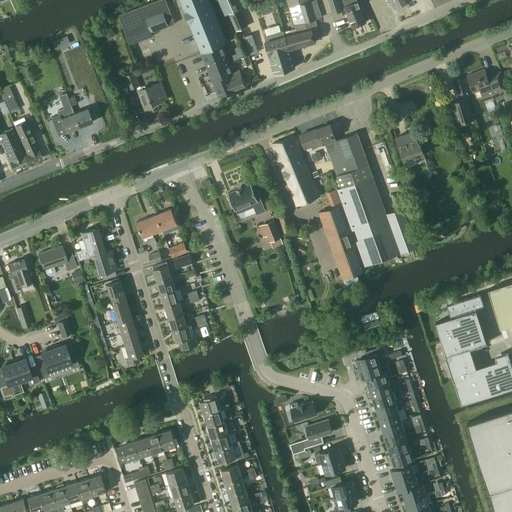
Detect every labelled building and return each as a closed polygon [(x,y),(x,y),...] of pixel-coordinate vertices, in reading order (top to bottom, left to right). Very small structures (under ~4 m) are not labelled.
[(168,26),(174,23),(165,0),(158,0),(118,15),(129,44),(153,35),(152,32),(168,26)] [(209,0),(179,0),(185,12),(184,12),(190,27),(201,53),(227,42),(209,0)] [(316,19),(322,17),(316,0),(308,3),(307,0),(250,0),(252,2),(258,0),(286,0),(295,26),(316,19)] [(328,0),(332,14),(342,11),(338,0),(328,0)] [(356,0),(342,0),(345,6),(346,11),(353,27),(355,28),(360,26),(360,24),(365,22),(357,1),(356,0)] [(240,9),(229,14),(236,31),(247,26),(240,9)] [(316,19),(295,26),(296,29),(297,32),(312,28),(315,38),(321,37),(316,19)] [(110,26),(102,31),(108,39),(115,33),(110,26)] [(297,32),(285,35),(290,49),(316,42),(315,38),(312,28),(297,32)] [(266,35),(265,36),(266,41),(265,41),(271,61),(291,55),(290,49),(285,35),(284,32),(283,30),(281,31),(266,35)] [(53,37),(57,49),(64,46),(72,43),(70,34),(61,36),(60,35),(53,37)] [(233,72),(222,44),(201,53),(212,81),(213,81),(227,75),(233,72)] [(67,49),(58,52),(62,62),(70,59),(67,49)] [(291,55),(271,61),(275,74),(295,67),(291,55)] [(247,56),(241,59),(244,67),(250,64),(251,64),(247,56)] [(483,97),(506,88),(500,72),(487,76),(485,69),(467,75),(473,92),(480,90),(483,97)] [(240,70),(233,73),(227,75),(233,90),(233,91),(246,86),(240,70)] [(130,89),(140,85),(135,73),(126,76),(130,89)] [(227,75),(213,81),(219,96),(233,90),(227,75)] [(459,94),(466,92),(462,78),(455,80),(459,94)] [(153,104),(167,98),(161,82),(141,89),(143,94),(140,95),(146,109),(154,106),(153,104)] [(18,107),(8,85),(0,88),(0,91),(9,111),(18,107)] [(75,95),(68,97),(71,105),(78,103),(75,95)] [(458,124),(473,119),(467,98),(452,103),(458,124)] [(59,114),(51,116),(56,130),(64,127),(65,131),(79,126),(74,113),(71,105),(64,108),(58,110),(59,114)] [(74,113),(79,126),(92,121),(87,108),(74,113)] [(25,120),(15,125),(27,153),(24,154),(23,152),(28,164),(42,158),(31,134),(33,133),(30,127),(28,127),(25,120)] [(339,148),(336,140),(330,124),(317,129),(322,144),(323,145),(327,144),(329,152),(339,148)] [(0,138),(14,170),(28,164),(23,152),(13,128),(2,133),(0,128),(0,138)] [(322,144),(317,129),(301,135),(305,148),(316,144),(316,146),(322,144)] [(404,160),(424,154),(417,135),(413,136),(412,132),(396,137),(404,160)] [(357,133),(336,140),(339,148),(329,152),(339,179),(335,180),(338,188),(344,201),(354,228),(369,265),(404,251),(417,246),(404,209),(389,214),(357,133)] [(272,144),(296,204),(297,205),(321,196),(304,153),(302,154),(295,135),(272,144)] [(322,159),(319,152),(312,154),(315,161),(322,159)] [(204,187),(211,184),(209,179),(202,182),(204,187)] [(251,183),(228,193),(235,210),(236,210),(244,206),(246,210),(254,207),(256,213),(265,209),(258,192),(255,194),(251,183)] [(338,188),(329,192),(334,205),(344,201),(338,188)] [(334,205),(317,211),(341,279),(358,273),(365,270),(363,266),(366,265),(344,202),(344,201),(334,205)] [(171,208),(156,214),(162,229),(168,227),(170,230),(178,227),(171,208)] [(285,235),(295,231),(293,224),(291,225),(286,212),(279,214),(285,235)] [(156,214),(147,218),(153,233),(162,229),(156,214)] [(153,233),(147,218),(136,222),(142,237),(153,233)] [(274,220),(263,224),(267,235),(270,241),(272,240),(280,237),(281,237),(274,220)] [(78,260),(94,255),(94,254),(98,253),(96,247),(101,245),(101,246),(105,245),(99,227),(82,232),(87,247),(75,251),(78,260)] [(169,248),(173,257),(188,252),(184,242),(169,248)] [(39,253),(44,268),(45,268),(47,273),(48,274),(50,274),(52,274),(54,273),(55,272),(55,270),(54,265),(65,261),(68,270),(78,266),(71,248),(64,251),(62,245),(39,253)] [(106,251),(105,245),(101,246),(101,245),(96,247),(98,253),(94,254),(94,255),(100,273),(101,272),(114,268),(117,267),(111,249),(106,251)] [(152,264),(162,260),(159,252),(149,255),(152,264)] [(176,268),(193,263),(190,253),(173,259),(176,268)] [(9,263),(12,272),(10,273),(11,277),(13,276),(17,286),(32,281),(24,258),(9,263)] [(167,261),(153,266),(157,281),(172,277),(167,261)] [(114,268),(101,272),(103,279),(116,275),(114,268)] [(74,271),(78,282),(84,280),(80,269),(75,271),(74,271)] [(357,275),(343,280),(346,287),(359,283),(357,275)] [(161,293),(176,288),(172,277),(157,281),(161,293)] [(108,291),(100,294),(102,299),(110,296),(124,292),(120,279),(113,282),(106,284),(108,291)] [(511,281),(488,289),(500,328),(511,324),(511,281)] [(88,303),(92,302),(86,282),(82,284),(88,303)] [(165,305),(179,300),(176,288),(161,293),(165,305)] [(113,308),(128,304),(124,292),(110,296),(113,308)] [(200,300),(198,294),(189,297),(191,303),(200,300)] [(480,303),(478,295),(452,303),(456,316),(476,309),(475,305),(480,303)] [(183,312),(179,300),(165,305),(169,317),(183,312)] [(91,315),(96,314),(92,302),(88,303),(91,315)] [(17,307),(21,318),(29,316),(25,304),(17,307)] [(117,321),(132,316),(128,304),(113,308),(117,321)] [(487,343),(476,309),(456,316),(435,322),(446,355),(487,343)] [(187,324),(183,312),(169,317),(173,329),(187,324)] [(95,327),(100,326),(96,314),(91,315),(95,327)] [(121,333),(135,328),(132,316),(117,321),(121,333)] [(66,318),(57,321),(59,329),(69,326),(66,318)] [(378,318),(363,323),(366,333),(381,329),(378,318)] [(207,324),(206,319),(196,321),(198,327),(207,324)] [(187,324),(173,329),(177,341),(179,340),(182,349),(198,343),(196,335),(192,323),(187,325),(187,324)] [(125,345),(139,340),(135,328),(121,333),(125,345)] [(139,340),(125,345),(129,357),(126,358),(129,365),(139,361),(137,355),(143,353),(139,340)] [(59,344),(53,346),(60,366),(70,363),(72,367),(79,365),(71,343),(65,345),(64,343),(60,345),(59,344)] [(60,366),(53,346),(45,349),(46,350),(41,352),(41,353),(35,355),(43,377),(50,375),(48,370),(60,366)] [(365,355),(357,358),(360,368),(378,363),(382,362),(378,347),(376,348),(364,351),(365,355)] [(473,347),(446,356),(448,361),(454,380),(481,372),(479,366),(473,347)] [(19,358),(13,360),(20,380),(31,376),(34,383),(40,381),(35,368),(29,370),(25,357),(20,359),(19,358)] [(481,372),(454,380),(461,403),(511,386),(511,364),(509,357),(479,366),(481,372)] [(20,380),(13,360),(6,362),(6,364),(1,366),(3,372),(0,372),(0,385),(3,393),(10,391),(8,384),(20,380)] [(378,363),(360,368),(363,379),(367,377),(374,375),(374,374),(381,372),(385,371),(382,362),(378,363)] [(401,366),(397,367),(399,374),(403,373),(407,371),(407,370),(405,365),(401,367),(401,366)] [(374,375),(367,377),(370,387),(389,381),(388,380),(391,379),(388,370),(385,371),(381,372),(374,374),(374,375)] [(389,381),(370,387),(373,397),(392,391),(397,390),(393,379),(391,379),(388,380),(389,381)] [(215,390),(229,386),(227,380),(213,384),(215,390)] [(46,391),(38,394),(41,401),(48,398),(46,391)] [(392,391),(373,397),(376,407),(395,401),(394,400),(392,391)] [(220,409),(221,410),(229,408),(228,404),(220,407),(216,394),(205,398),(205,399),(200,401),(204,413),(220,409)] [(286,394),(278,397),(279,403),(287,400),(286,394)] [(395,401),(376,407),(379,416),(398,410),(398,411),(400,410),(397,399),(394,400),(395,401)] [(297,402),(290,404),(295,421),(316,414),(312,401),(305,403),(305,402),(298,405),(297,402)] [(511,511),(511,407),(468,422),(496,511),(511,511)] [(224,421),(225,423),(233,420),(232,416),(224,419),(221,410),(220,409),(204,413),(208,426),(224,421)] [(398,411),(398,410),(379,416),(382,426),(401,420),(398,411)] [(321,435),(332,432),(328,419),(306,426),(310,438),(302,440),(304,448),(323,442),(321,435)] [(401,420),(382,426),(385,435),(386,435),(404,430),(401,420)] [(227,431),(225,423),(224,421),(208,426),(212,438),(228,433),(228,435),(237,432),(236,429),(227,431)] [(171,429),(159,433),(164,449),(176,445),(171,429)] [(404,430),(386,435),(389,445),(407,439),(404,430)] [(156,451),(164,449),(159,433),(147,436),(152,453),(153,456),(158,455),(156,451)] [(232,445),(232,447),(241,444),(239,441),(231,443),(228,435),(228,433),(212,438),(216,450),(232,445)] [(152,453),(147,436),(135,440),(140,457),(152,453)] [(407,439),(389,445),(392,455),(410,449),(407,439)] [(121,462),(140,457),(135,440),(122,444),(123,446),(117,448),(121,462)] [(302,440),(290,444),(293,454),(305,450),(304,448),(302,440)] [(235,455),(232,447),(232,445),(216,450),(219,463),(236,458),(236,459),(244,457),(243,453),(235,455)] [(323,463),(344,456),(342,450),(340,451),(339,446),(315,453),(319,464),(323,463)] [(413,459),(410,449),(392,455),(395,465),(413,459)] [(346,462),(344,456),(323,463),(327,473),(345,467),(344,463),(346,462)] [(225,482),(242,477),(238,464),(221,469),(225,482)] [(411,464),(392,470),(395,480),(414,474),(411,464)] [(139,471),(131,473),(133,480),(146,476),(143,467),(138,469),(139,471)] [(170,484),(187,479),(183,467),(166,472),(170,484)] [(414,474),(395,480),(399,491),(403,490),(422,484),(423,483),(419,472),(414,474)] [(89,478),(94,495),(113,489),(109,476),(102,478),(101,474),(89,478)] [(340,476),(326,480),(328,487),(333,486),(336,496),(356,490),(354,484),(353,484),(351,479),(342,482),(340,476)] [(245,489),(242,477),(225,482),(229,494),(245,489)] [(86,497),(94,495),(89,478),(77,482),(82,498),(83,503),(88,501),(86,497)] [(134,482),(136,489),(147,485),(145,479),(134,482)] [(190,491),(187,479),(170,484),(174,496),(190,491)] [(70,502),(82,498),(77,482),(65,486),(70,502)] [(58,488),(53,489),(58,506),(59,511),(64,509),(63,504),(70,502),(65,486),(64,486),(63,484),(57,486),(58,488)] [(422,484),(403,490),(406,500),(425,494),(422,484)] [(149,491),(147,485),(136,489),(138,495),(149,491)] [(51,508),(58,506),(53,489),(41,493),(46,510),(46,511),(50,511),(52,511),(51,508)] [(249,501),(245,489),(229,494),(233,506),(249,501)] [(336,496),(333,496),(337,507),(335,508),(335,511),(345,511),(347,511),(351,510),(349,504),(358,501),(357,496),(358,496),(356,490),(336,496)] [(151,497),(149,491),(138,495),(140,501),(151,497)] [(190,491),(174,496),(178,509),(194,503),(190,491)] [(38,511),(46,510),(41,493),(28,497),(33,511),(38,511)] [(425,494),(406,500),(409,510),(428,504),(425,494)] [(140,501),(142,507),(153,503),(151,497),(140,501)] [(24,498),(12,502),(15,511),(28,511),(29,511),(24,498)] [(252,511),(249,501),(233,506),(234,511),(252,511)] [(15,511),(12,502),(0,506),(2,511),(15,511)] [(428,504),(409,510),(409,511),(435,511),(433,502),(428,504)] [(145,511),(155,509),(153,503),(142,507),(143,511),(145,511)]
